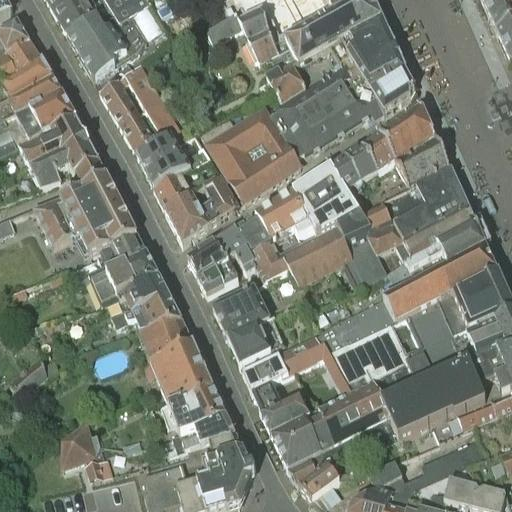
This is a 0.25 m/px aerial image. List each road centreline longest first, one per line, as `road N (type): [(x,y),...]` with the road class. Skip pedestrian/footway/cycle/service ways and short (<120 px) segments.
road 1 (residential): [(166,272),(417,109),(466,93)]
road 2 (residential): [(166,272),(24,0)]
road 3 (residential): [(277,508),(166,272)]
